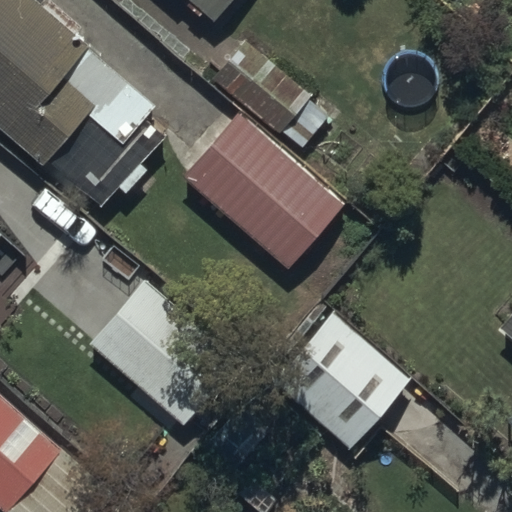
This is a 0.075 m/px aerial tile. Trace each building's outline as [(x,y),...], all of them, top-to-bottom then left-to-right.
[(0,0),(0,129),(43,167),(86,118),(119,146),(153,106),(77,41),(83,34),(46,2),(47,0),(0,0)] [(196,0),(215,16),(228,0),(196,0)] [(247,41),(214,79),(278,134),(286,125),(306,142),(326,118),(306,102),(311,96),(247,41)] [(237,114),(185,175),(291,266),(343,205),(237,114)] [(86,225),(32,287),(93,340),(89,345),(182,426),(240,360),(86,225)] [(0,242),(8,234),(0,226),(0,242)] [(410,380),(335,310),(269,381),(345,451),(410,380)] [(511,312),(499,328),(511,338),(511,312)] [(0,391),(0,511),(3,511),(62,448),(0,391)]
